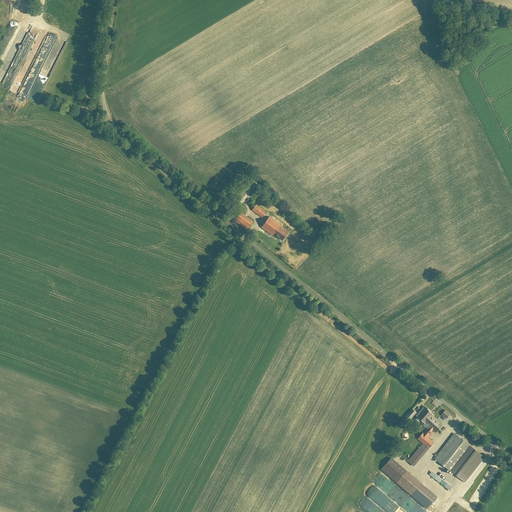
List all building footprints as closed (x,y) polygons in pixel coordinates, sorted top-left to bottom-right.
[(258,204),(253,213),(261,218),(267,210),(258,204)] [(256,222),(242,212),(237,220),(250,230),(256,222)] [(270,217),(263,228),(284,242),(291,231),(270,217)] [(278,254),(283,257),(290,248),(284,244),(278,254)] [(429,428),(424,434),(424,433),(418,440),(429,450),(436,443),(429,437),(433,432),(439,437),(448,426),(424,406),(415,417),(429,428)] [(455,435),(435,460),(465,483),(485,458),(455,435)] [(391,453),(387,462),(393,465),(398,456),(391,453)] [(395,475),(401,480),(398,484),(428,510),(439,498),(408,472),(405,476),(398,471),(395,475)]
